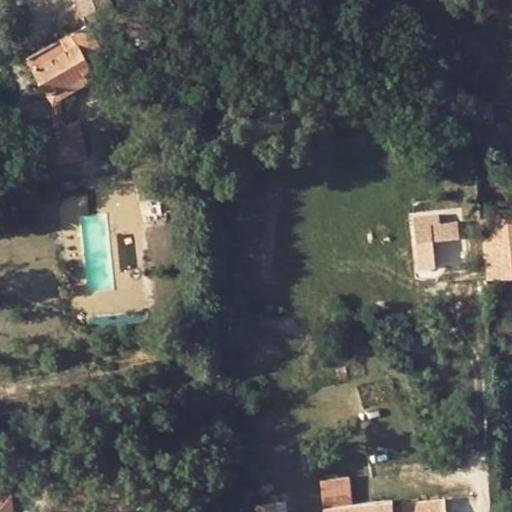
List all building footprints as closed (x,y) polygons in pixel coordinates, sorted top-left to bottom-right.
[(75,0),(84,21),(86,20),(97,15),(91,0),(75,0)] [(91,0),(97,15),(135,0),(134,0),(91,0)] [(86,20),(84,21),(26,55),(51,100),(68,90),(90,77),(93,70),(91,66),(107,56),(86,20)] [(93,70),(110,60),(107,56),(91,66),(93,70)] [(70,119),(68,90),(51,100),(52,123),(62,121),(70,119)] [(49,140),(53,162),(87,155),(79,117),(70,119),(62,121),(65,138),(49,140)] [(65,138),(62,121),(52,123),(46,124),(49,140),(65,138)] [(483,239),(486,276),(511,274),(511,213),(480,215),(483,239)] [(456,220),(413,225),(418,268),(433,268),(432,240),(458,237),(456,220)] [(445,511),(444,498),(401,502),(401,511),(391,511),(391,499),(350,503),(347,476),(319,478),(323,511),(445,511)] [(0,511),(12,511),(11,495),(0,495),(0,511)]
